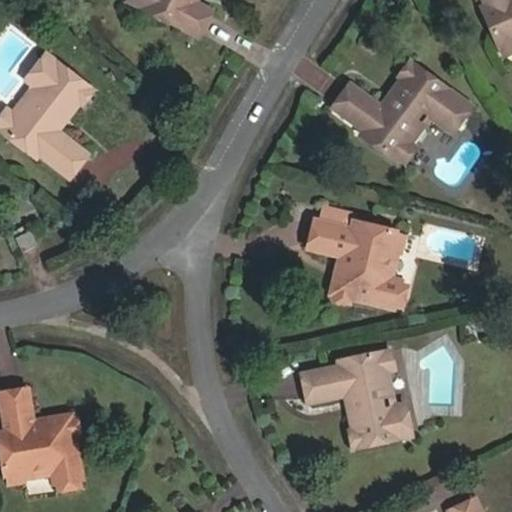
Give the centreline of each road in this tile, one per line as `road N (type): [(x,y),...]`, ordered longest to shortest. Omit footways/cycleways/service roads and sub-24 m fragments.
road 1 (residential): [(196,227),(214,391),(277,511)]
road 2 (residential): [(330,0),(196,227)]
road 3 (residential): [(196,227),(106,281),(0,314)]
